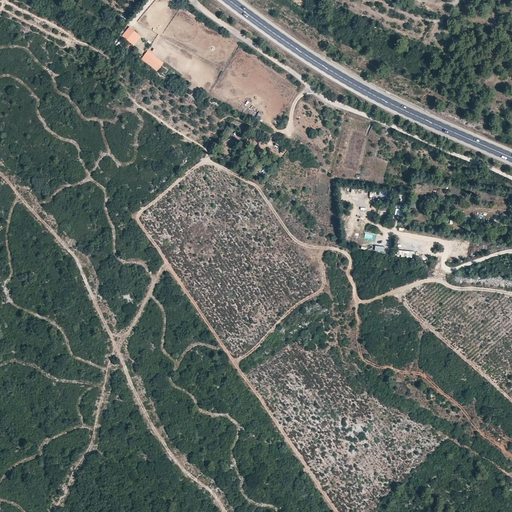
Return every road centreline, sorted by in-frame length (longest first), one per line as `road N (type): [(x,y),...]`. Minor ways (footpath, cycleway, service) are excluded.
road 1 (track): [(1,1),(105,56),(134,101),(207,151),(135,218),(335,511)]
road 2 (track): [(511,457),(473,431),(420,372),(384,370),(360,351),(354,298),(363,302),(511,250)]
road 3 (track): [(225,511),(182,470),(148,419),(74,255),(0,173)]
road 4 (track): [(187,0),(320,99),(511,181)]
road 5 (primary): [(511,158),(363,90),(227,0)]
